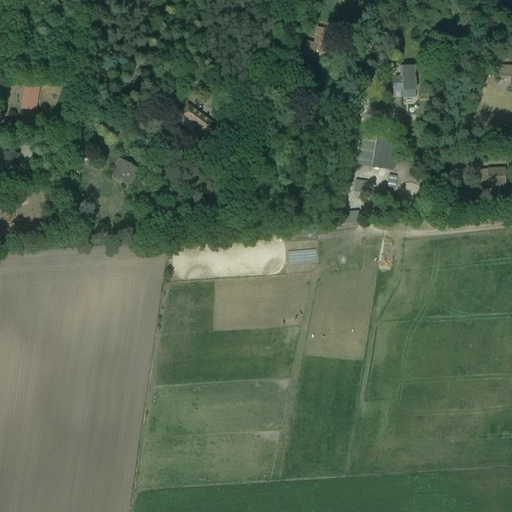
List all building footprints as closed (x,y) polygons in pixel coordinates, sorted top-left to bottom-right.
[(309,57),(328,61),(333,31),(314,27),(309,57)] [(400,97),(415,97),(415,65),(399,65),(399,77),(389,77),(389,92),(400,92),(400,97)] [(509,91),(511,90),(511,65),(499,65),(498,76),(509,77),(509,91)] [(20,109),(34,111),(38,88),(24,85),(20,109)] [(179,123),(204,141),(215,127),(190,109),(179,123)] [(110,173),(131,185),(139,170),(118,158),(110,173)] [(392,171),(390,183),(397,184),(398,172),(392,171)] [(488,187),(504,186),(503,174),(487,175),(488,187)]
